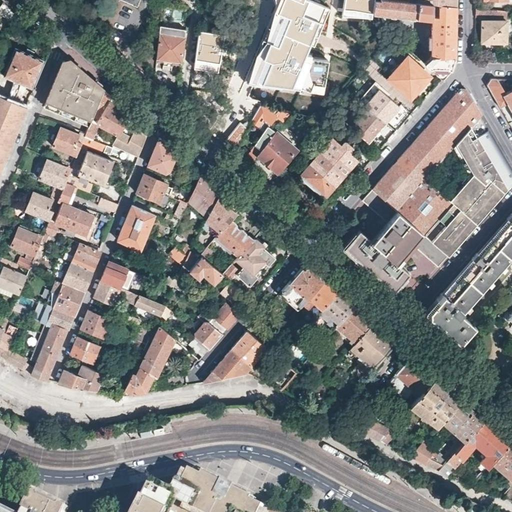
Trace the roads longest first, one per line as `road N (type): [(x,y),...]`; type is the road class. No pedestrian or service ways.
road 1 (secondary): [(333,488),(251,452),(76,477),(0,460)]
road 2 (residential): [(52,377),(161,115)]
road 3 (residential): [(310,245),(470,72)]
road 4 (residential): [(161,115),(310,245)]
road 5 (residential): [(194,376),(310,245)]
road 6 (residential): [(0,188),(65,31)]
road 7 (residential): [(401,324),(511,199)]
road 8 (residential): [(412,334),(511,421)]
road 9 (residential): [(65,31),(161,115)]
road 10 (unknown): [(198,0),(181,122)]
road 11 (residential): [(310,245),(401,324)]
